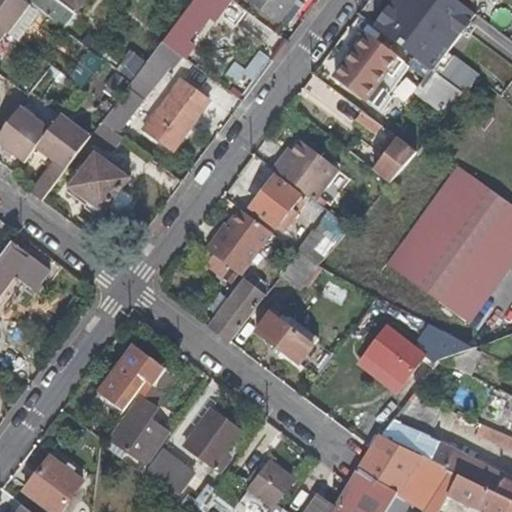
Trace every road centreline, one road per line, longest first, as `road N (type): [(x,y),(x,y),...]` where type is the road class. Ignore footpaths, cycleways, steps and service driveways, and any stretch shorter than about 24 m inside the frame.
road 1 (unclassified): [(127,291),(341,0)]
road 2 (unclassified): [(127,291),(350,455)]
road 3 (unclassified): [(0,464),(127,291)]
road 4 (unclassified): [(0,193),(127,291)]
